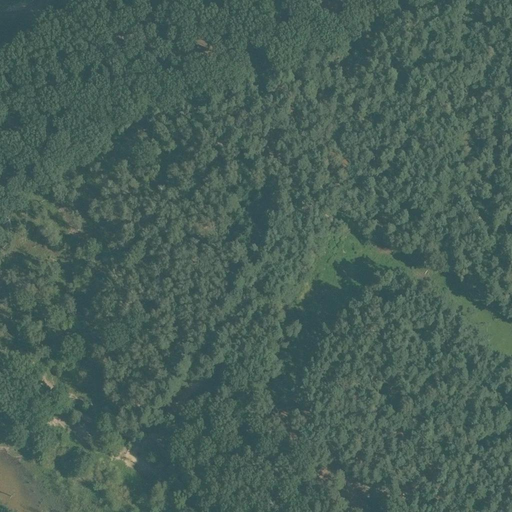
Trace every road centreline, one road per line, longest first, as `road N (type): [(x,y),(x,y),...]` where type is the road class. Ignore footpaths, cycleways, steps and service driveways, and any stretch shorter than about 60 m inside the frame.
road 1 (track): [(101,0),(68,30),(183,126),(310,204),(152,448),(231,511)]
road 2 (track): [(0,381),(152,448)]
